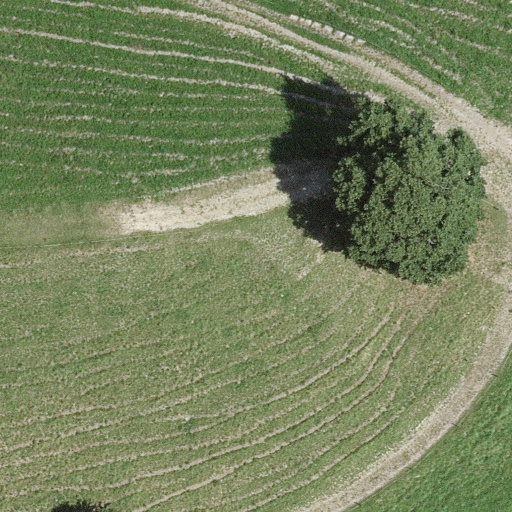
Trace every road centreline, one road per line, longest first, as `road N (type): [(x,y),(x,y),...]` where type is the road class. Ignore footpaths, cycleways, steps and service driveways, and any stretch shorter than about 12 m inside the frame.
road 1 (track): [(0,217),(211,198),(350,171),(476,129)]
road 2 (track): [(511,209),(474,125),(424,85),(367,54),(208,0)]
road 3 (track): [(318,511),(418,445),(461,403),(511,316)]
